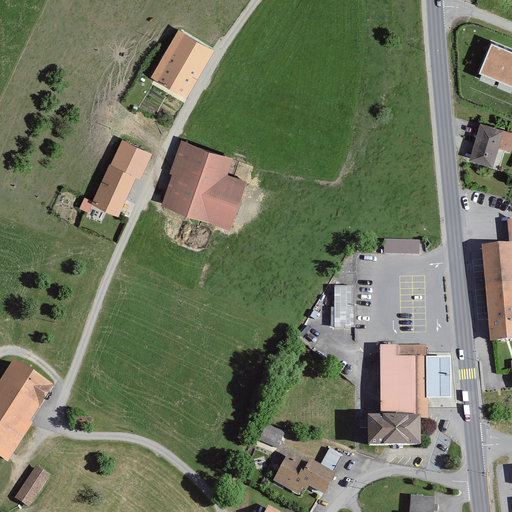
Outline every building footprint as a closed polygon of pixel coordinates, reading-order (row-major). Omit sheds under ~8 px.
[(210,49),(175,29),(147,77),(183,97),(210,49)] [(511,48),(491,40),(476,77),(511,91),(511,48)] [(511,142),(511,132),(477,122),(466,160),(489,167),(495,148),(509,152),(511,142)] [(228,157),(179,140),(156,205),(226,230),(243,181),(222,174),(228,157)] [(132,176),(106,164),(87,204),(114,216),(132,176)] [(385,238),(384,252),(421,253),(421,239),(385,238)] [(511,263),(510,245),(477,248),(486,342),(511,339),(511,263)] [(356,270),(344,269),(343,284),(356,284),(356,270)] [(332,325),(354,326),(355,285),(334,284),(332,325)] [(393,346),(376,346),(377,418),(361,418),(361,448),(414,448),(413,421),(425,420),(425,400),(447,400),(446,357),(393,358),(393,346)] [(60,386),(18,360),(0,389),(0,453),(13,462),(60,386)] [(284,433),(265,425),(259,440),(277,448),(284,433)] [(304,464),(286,454),(271,482),(296,496),(300,489),(303,491),(305,487),(320,496),(332,475),(306,461),(304,464)] [(54,475),(39,466),(18,498),(33,507),(54,475)] [(432,511),(434,497),(407,495),(405,511),(432,511)]
